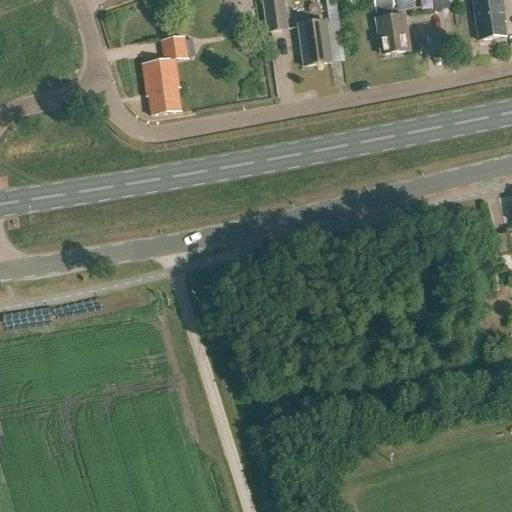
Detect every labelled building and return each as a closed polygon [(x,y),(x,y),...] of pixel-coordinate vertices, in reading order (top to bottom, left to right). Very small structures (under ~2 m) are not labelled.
[(262,0),(267,35),(288,32),(283,0),(262,0)] [(393,7),(392,0),(373,0),(375,10),(377,22),(376,22),(382,57),(408,53),(403,18),(393,19),(391,7),(393,7)] [(472,0),(479,43),(504,39),(502,25),(504,25),(500,0),(472,0)] [(331,66),(325,24),(298,27),(304,69),(331,66)] [(187,62),(184,40),(162,43),(165,64),(143,67),(147,96),(149,96),(152,118),(180,114),(177,91),(178,91),(174,64),(187,62)]
